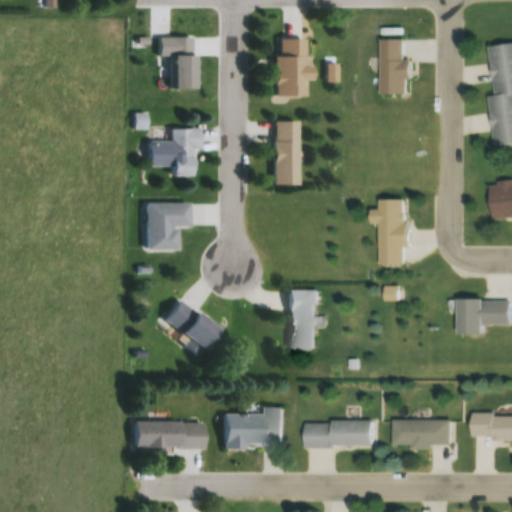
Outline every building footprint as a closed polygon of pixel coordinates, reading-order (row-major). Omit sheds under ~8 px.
[(156,58),(166,58),(166,90),(199,90),(199,57),(207,57),(207,38),(156,38),(156,58)] [(270,56),(270,97),(303,97),(303,39),(277,40),(277,56),(270,56)] [(381,95),(409,95),(409,62),(403,62),(403,40),(380,40),(381,95)] [(511,43),(488,46),(493,97),(488,98),(493,147),(511,144),(511,43)] [(296,122),(269,122),(268,185),(295,185),(296,122)] [(164,178),(188,178),(188,151),(197,151),(196,129),(164,130),(164,178)] [(511,221),(511,182),(488,185),(492,224),(511,221)] [(379,265),(405,265),(405,247),(407,247),(408,200),(379,200),(379,211),(370,211),(370,225),(380,225),(379,265)] [(140,250),(172,250),(172,228),(185,228),(185,203),(140,203),(140,250)] [(284,351),(316,350),(315,290),(283,291),(284,351)] [(212,329),(193,311),(190,314),(174,300),(154,321),(189,354),(212,329)] [(511,325),(511,300),(456,300),(457,335),(482,335),(482,325),(511,325)] [(281,408),(258,408),(258,415),(217,415),(217,447),(281,447),(281,408)] [(511,453),(511,452),(511,414),(469,415),(469,440),(511,440),(511,453)] [(302,422),(303,448),(373,447),(373,421),(302,422)] [(392,447),(452,447),(452,421),(392,421),(392,447)] [(198,448),(198,422),(127,422),(127,448),(198,448)]
